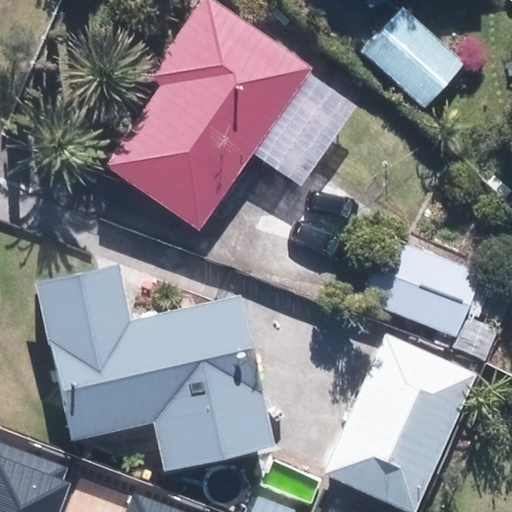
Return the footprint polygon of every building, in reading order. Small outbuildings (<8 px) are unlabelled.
[(91,164),(184,226),(293,67),(194,0),(189,0),(137,76),(147,83),(91,164)] [(456,66),(395,9),(354,53),(415,110),(456,66)] [(378,241),(354,299),(449,338),(473,280),(378,241)] [(99,261),(18,280),(54,435),(138,416),(150,468),(254,444),(220,297),(113,321),(99,261)] [(312,475),(395,511),(402,511),(464,373),(375,334),(312,475)] [(68,466),(0,440),(0,511),(60,511),(70,485),(62,482),(68,466)] [(183,511),(131,493),(123,511),(183,511)]
